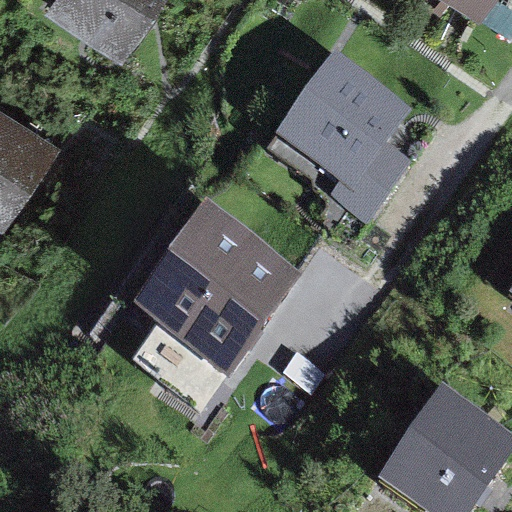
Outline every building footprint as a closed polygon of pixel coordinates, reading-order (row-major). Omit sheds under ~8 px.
[(154,0),(59,0),(56,5),(119,50),(154,0)] [(464,0),(477,9),(482,0),(464,0)] [(344,205),(367,220),(402,167),(380,153),(402,121),(336,78),(291,145),(356,188),(344,205)] [(47,152),(0,119),(0,216),(1,217),(47,152)] [(300,291),(206,231),(137,338),(231,398),(300,291)] [(466,511),(504,457),(444,416),(394,489),(428,511),(466,511)]
